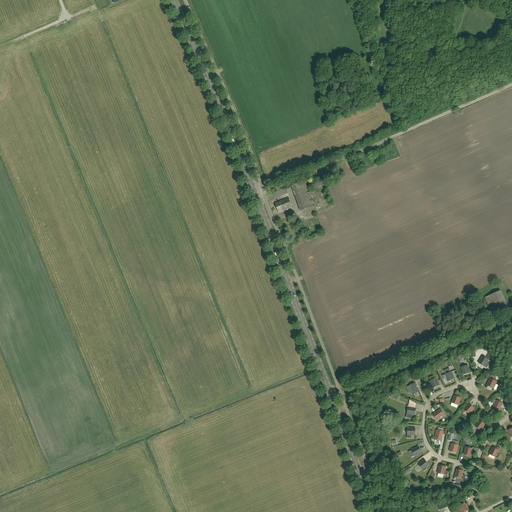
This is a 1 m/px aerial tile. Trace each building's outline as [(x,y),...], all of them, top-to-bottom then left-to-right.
[(311,205),(306,191),(308,191),(304,181),(291,186),(295,196),(295,195),(301,211),(311,207),(312,207),(315,205),(315,203),(311,205)] [(278,213),(292,208),(288,198),(275,203),(278,213)] [(491,312),(505,306),(499,292),(485,298),(491,312)] [(487,368),(489,365),(486,363),(488,360),(483,356),(478,363),(487,368)] [(463,375),(470,373),(468,366),(461,367),(463,375)] [(451,372),(449,368),(444,370),(445,374),(442,376),(444,380),(447,378),(448,382),(454,379),(451,372)] [(433,388),(439,385),(436,378),(430,381),(433,388)] [(493,389),(496,382),(490,379),(487,386),(493,389)] [(413,395),(419,392),(415,383),(409,386),(413,395)] [(458,405),(461,398),(455,396),(452,403),(458,405)] [(499,412),(503,403),(496,400),(492,409),(499,412)] [(470,415),(475,409),(469,404),(464,410),(470,415)] [(416,409),(408,407),(406,418),(411,419),(412,415),(415,415),(416,409)] [(436,421),(444,415),(440,409),(432,415),(436,421)] [(483,433),(485,429),(483,428),(485,424),(480,420),(475,427),(483,433)] [(415,435),(415,429),(407,428),(407,438),(411,438),(411,435),(415,435)] [(444,431),(436,430),(434,440),(435,440),(440,441),(441,441),(444,431)] [(456,453),(458,445),(452,444),(450,452),(456,453)] [(415,456),(422,453),(419,447),(412,450),(415,456)] [(470,457),(472,449),(466,447),(464,455),(470,457)] [(498,459),(500,455),(497,454),(499,450),(493,447),(489,454),(498,459)] [(424,472),(427,469),(426,467),(429,465),(425,460),(418,465),(424,472)] [(447,475),(448,472),(445,471),(446,467),(439,466),(438,473),(447,475)] [(464,479),(465,476),(462,475),(463,471),(457,470),(455,477),(464,479)]
